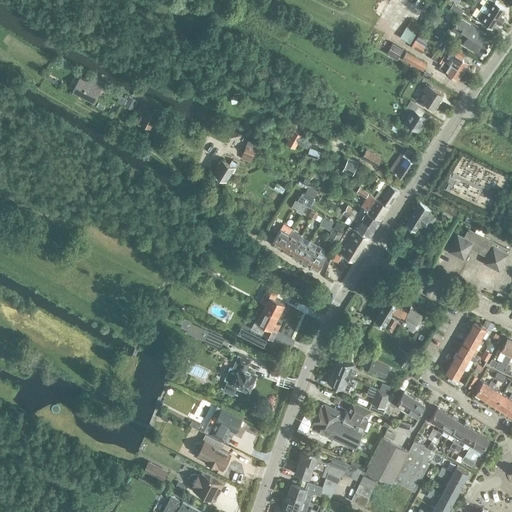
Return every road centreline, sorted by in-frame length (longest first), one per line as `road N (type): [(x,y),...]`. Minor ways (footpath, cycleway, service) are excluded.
road 1 (secondary): [(254,511),(320,334),(368,252)]
road 2 (secondary): [(368,252),(511,37)]
road 3 (track): [(343,293),(245,232),(180,167)]
road 4 (residential): [(511,454),(500,424),(429,372),(466,305)]
